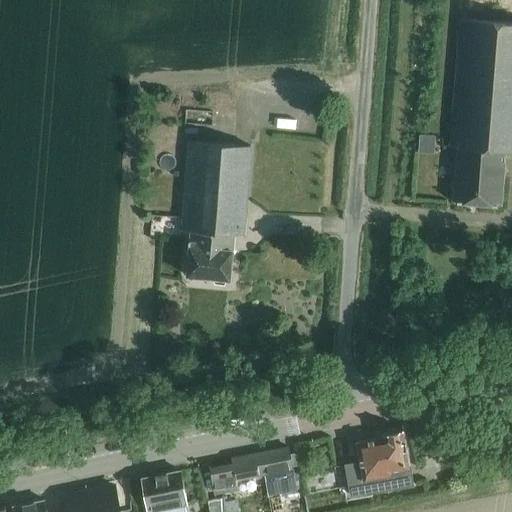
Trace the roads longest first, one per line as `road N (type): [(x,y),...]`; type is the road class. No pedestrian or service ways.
road 1 (unclassified): [(336,414),(371,0)]
road 2 (tertiary): [(0,491),(336,414)]
road 3 (tertiary): [(336,414),(511,379)]
